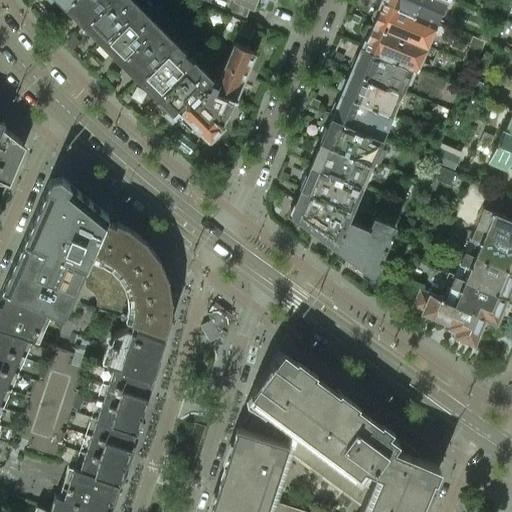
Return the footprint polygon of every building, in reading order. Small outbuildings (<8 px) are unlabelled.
[(83,23),(105,0),(68,0),(66,3),(65,4),(83,23)] [(102,41),(139,4),(134,0),(105,0),(83,23),(102,41)] [(210,0),(257,20),(257,19),(262,7),(264,3),(265,0),(210,0)] [(427,44),(438,20),(388,0),(380,0),(377,7),(373,9),(370,16),(372,20),(372,21),(427,44)] [(388,0),(438,20),(446,0),(388,0)] [(120,60),(157,23),(139,4),(102,41),(120,60)] [(417,68),(427,44),(372,21),(370,23),(366,25),(363,32),(365,36),(361,45),(413,66),(417,68)] [(138,78),(175,41),(157,23),(120,60),(138,78)] [(242,24),(238,35),(250,40),(254,29),(242,24)] [(193,59),(192,57),(175,41),(138,78),(156,96),(157,95),(193,59)] [(235,99),(255,51),(234,41),(217,81),(213,89),(231,97),(232,96),(235,99)] [(403,90),(413,66),(361,45),(357,54),(355,54),(349,66),(352,67),(351,69),(403,90)] [(171,117),(175,113),(212,76),(193,57),(192,57),(193,59),(157,95),(168,106),(165,108),(164,107),(162,108),(171,117)] [(392,114),(403,90),(351,69),(348,77),(346,76),(340,90),(342,91),(341,93),(392,114)] [(222,118),(231,97),(213,89),(217,81),(212,76),(175,113),(190,128),(194,124),(208,139),(223,125),(220,122),(223,119),(222,118)] [(382,137),(392,114),(341,93),(338,101),(335,100),(330,113),(332,114),(331,116),(382,137)] [(511,110),(511,111),(503,130),(500,129),(486,161),(502,168),(503,165),(511,168),(511,110)] [(372,160),(382,137),(331,116),(327,126),(325,124),(320,137),(322,138),(322,139),(372,160)] [(22,140),(2,125),(0,123),(0,177),(9,181),(23,147),(21,141),(22,140)] [(176,129),(169,138),(188,154),(195,145),(176,129)] [(362,184),(372,160),(322,139),(311,163),(362,184)] [(455,171),(462,155),(442,146),(441,151),(436,149),(431,161),(455,171)] [(449,184),(455,171),(431,161),(426,174),(449,184)] [(351,208),(362,184),(311,163),(307,173),(305,172),(299,185),(302,186),(301,187),(351,208)] [(93,250),(105,220),(108,214),(61,176),(60,176),(58,175),(51,177),(50,179),(49,179),(1,290),(45,309),(63,316),(90,255),(91,256),(93,251),(93,250)] [(347,219),(351,208),(301,187),(292,207),(294,213),(321,234),(320,236),(331,244),(333,242),(335,243),(347,219)] [(511,215),(482,203),(470,198),(461,220),(472,224),(511,241),(511,215)] [(378,260),(394,224),(373,215),(368,228),(347,219),(335,243),(358,260),(356,262),(367,270),(368,268),(371,270),(378,260)] [(164,280),(163,276),(156,260),(154,257),(143,243),(140,240),(127,230),(123,227),(105,220),(93,250),(93,251),(101,255),(112,261),(122,270),(128,281),(132,293),(132,306),(129,320),(132,321),(161,332),(164,322),(165,318),(167,301),(167,297),(164,280)] [(511,241),(472,224),(462,248),(511,269),(511,241)] [(511,269),(462,248),(452,273),(462,277),(506,295),(506,294),(511,293),(511,291),(511,269)] [(126,288),(123,282),(119,275),(115,269),(109,264),(102,260),(95,256),(85,280),(84,281),(84,283),(85,284),(85,286),(86,287),(92,291),(94,294),(96,298),(96,301),(96,305),(127,312),(128,304),(128,296),(126,288)] [(506,295),(462,277),(452,273),(445,270),(441,281),(447,284),(442,297),(452,301),(490,318),(495,321),(496,318),(501,317),(504,309),(502,305),(506,295)] [(452,301),(442,297),(420,288),(413,304),(423,308),(422,311),(427,313),(428,314),(440,319),(441,319),(446,321),(445,324),(443,325),(444,328),(446,327),(455,331),(454,334),(458,336),(459,340),(466,343),(470,341),(473,342),(480,326),(485,328),(490,318),(452,301)] [(138,420),(149,388),(153,376),(152,376),(155,367),(156,357),(164,334),(161,332),(132,321),(130,327),(125,326),(113,332),(109,343),(111,344),(106,362),(33,337),(45,309),(1,290),(0,292),(0,441),(72,465),(63,495),(54,492),(48,510),(53,511),(54,510),(56,511),(55,511),(107,511),(108,510),(113,502),(119,481),(123,482),(129,466),(125,461),(138,420)] [(225,317),(224,316),(223,315),(222,313),(220,312),(218,311),(216,311),(214,310),(212,311),(210,311),(208,312),(207,312),(210,319),(211,318),(212,318),(213,318),(214,318),(214,319),(215,319),(215,320),(215,321),(215,322),(214,323),(213,323),(220,336),(222,335),(223,334),(225,332),(225,331),(226,329),(227,328),(227,326),(227,325),(227,323),(227,321),(227,320),(226,318),(225,317)] [(439,466),(408,453),(393,446),(398,439),(388,432),(389,430),(379,422),(378,424),(354,407),(356,405),(337,391),(335,393),(312,375),(313,374),(294,359),(293,361),(280,352),(250,392),(261,400),(241,427),(239,426),(285,448),(365,507),(362,511),(310,511),(269,499),(264,511),(419,511),(423,505),(421,504),(432,477),(434,478),(439,466)] [(264,511),(269,499),(285,448),(239,426),(211,511),(264,511)]
